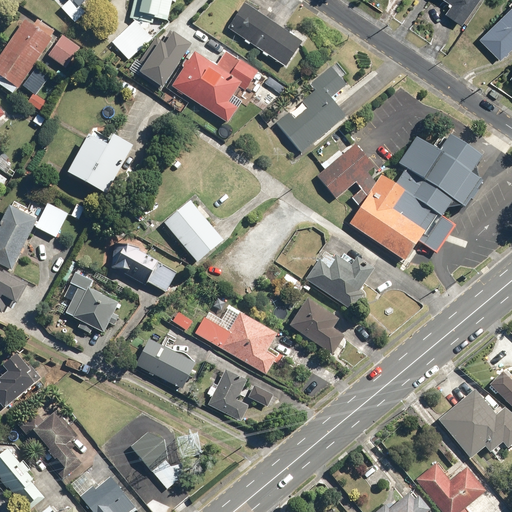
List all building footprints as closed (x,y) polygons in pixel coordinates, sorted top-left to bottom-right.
[(70,0),(66,4),(61,8),(75,23),(86,13),(73,0),(70,0)] [(134,0),(130,19),(154,24),(155,18),(169,21),(174,0),(134,0)] [(478,0),(445,0),(452,4),(445,14),(462,25),(478,0)] [(245,5),(229,29),(286,67),(302,43),(274,25),(245,5)] [(511,6),(480,39),(501,60),(511,49),(511,6)] [(24,20),(0,56),(0,85),(13,94),(17,88),(19,89),(53,39),(51,38),(34,26),(24,20)] [(36,23),(34,26),(51,38),(53,35),(55,32),(38,20),(36,23)] [(128,28),(112,43),(129,61),(152,38),(136,20),(128,28)] [(63,36),(49,56),(66,68),(81,48),(63,36)] [(146,51),(129,66),(142,81),(160,66),(157,62),(171,50),(158,36),(143,49),(146,51)] [(195,53),(172,87),(228,124),(242,103),(233,96),(239,87),(246,91),(259,72),(227,51),(222,59),(217,67),(195,53)] [(315,91),(276,123),(302,154),(347,117),(341,110),(331,99),(347,85),(332,67),(310,85),(315,91)] [(169,91),(162,102),(183,115),(189,104),(169,91)] [(34,94),(27,103),(44,114),(50,105),(34,94)] [(36,114),(31,122),(39,126),(44,118),(36,114)] [(91,135),(70,173),(109,195),(135,146),(117,136),(111,146),(91,135)] [(361,209),(350,225),(406,263),(422,241),(424,242),(423,244),(437,254),(456,227),(443,218),(455,201),(467,210),(472,201),(474,202),(480,192),(478,191),(484,183),(472,175),(484,159),(451,136),(441,153),(417,138),(400,165),(407,170),(398,185),(382,176),(376,184),(369,174),(375,168),(357,145),(319,176),(338,199),(358,183),(364,190),(353,199),(361,209)] [(0,158),(0,170),(7,175),(13,167),(0,158)] [(191,201),(165,223),(199,263),(225,242),(191,201)] [(48,204),(36,228),(56,238),(68,214),(48,204)] [(77,204),(71,216),(79,220),(85,208),(77,204)] [(9,205),(0,223),(0,264),(12,270),(38,220),(9,205)] [(111,267),(147,286),(150,282),(167,292),(178,272),(139,249),(140,248),(115,243),(111,267)] [(318,259),(304,280),(352,311),(363,294),(358,292),(374,269),(356,257),(350,267),(335,257),(329,267),(318,259)] [(0,271),(0,312),(2,313),(9,299),(16,303),(26,285),(0,271)] [(79,287),(66,314),(105,333),(120,303),(91,289),(95,281),(76,272),(71,283),(79,287)] [(284,274),(278,285),(299,298),(306,288),(284,274)] [(307,299),(289,326),(332,356),(346,336),(333,328),(339,320),(307,299)] [(178,312),(172,321),(187,331),(193,322),(178,312)] [(204,317),(195,333),(266,375),(275,359),(266,353),(277,334),(241,312),(229,332),(204,317)] [(145,341),(136,336),(131,345),(140,350),(145,341)] [(150,339),(136,365),(183,390),(197,364),(150,339)] [(27,367),(17,355),(3,366),(9,374),(0,381),(0,383),(1,385),(0,385),(0,413),(43,380),(30,364),(27,367)] [(226,370),(208,405),(241,422),(249,406),(237,400),(247,381),(226,370)] [(511,407),(511,378),(504,371),(489,386),(511,407)] [(254,385),(248,398),(267,407),(273,395),(254,385)] [(471,458),(485,446),(497,459),(511,446),(511,411),(507,405),(497,413),(475,388),(438,419),(471,458)] [(51,451),(50,452),(57,461),(58,460),(66,469),(77,459),(71,451),(77,446),(73,442),(78,437),(57,412),(46,422),(37,411),(18,427),(33,444),(40,438),(51,451)] [(149,433),(131,447),(166,490),(190,472),(181,464),(171,467),(167,460),(165,440),(149,433)] [(22,465),(9,450),(0,458),(0,475),(30,511),(32,511),(46,501),(33,485),(36,483),(29,473),(32,471),(25,462),(22,465)] [(441,511),(470,511),(467,508),(487,492),(468,468),(452,482),(437,464),(417,481),(441,511)] [(134,511),(136,511),(112,479),(97,491),(94,488),(81,498),(91,511),(134,511)] [(430,511),(433,510),(418,495),(414,499),(409,494),(397,506),(393,501),(387,507),(385,505),(377,511),(430,511)]
